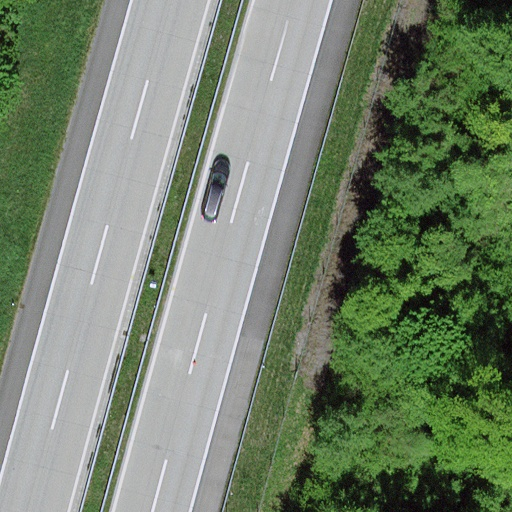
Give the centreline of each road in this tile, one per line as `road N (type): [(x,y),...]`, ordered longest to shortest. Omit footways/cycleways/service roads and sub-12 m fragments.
road 1 (motorway): [(172,0),(31,511)]
road 2 (motorway): [(153,511),(294,0)]
